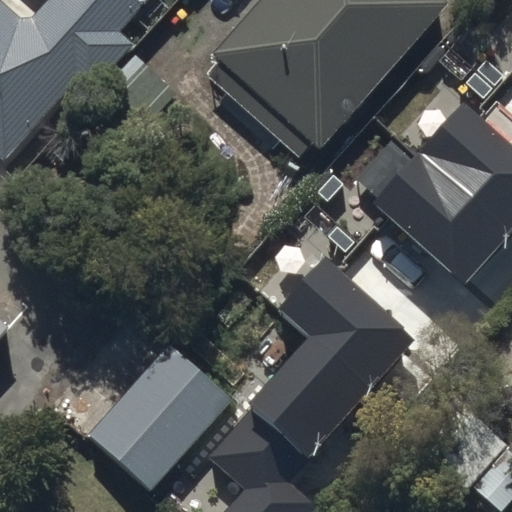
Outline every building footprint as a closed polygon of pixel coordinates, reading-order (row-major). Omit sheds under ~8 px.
[(117,48),(135,28),(147,40),(169,16),(157,4),(160,0),(34,0),(50,14),(29,37),(0,10),(0,172),(1,173),(72,95),(84,106),(128,58),(117,48)] [(318,141),(436,0),(253,0),(214,47),(224,56),(212,70),(301,146),(310,135),(318,141)] [(148,72),(103,120),(125,140),(170,92),(148,72)] [(511,231),(511,147),(463,104),(373,205),(463,286),(511,231)] [(420,341),(326,255),(278,307),(310,336),(248,403),(255,408),(210,456),(247,489),(225,511),(310,511),(316,507),(289,482),(420,341)] [(0,335),(9,325),(0,317),(0,335)] [(231,401),(169,346),(88,436),(150,491),(231,401)] [(510,434),(469,401),(412,469),(450,502),(469,479),(501,506),(511,493),(511,448),(504,441),(510,434)]
